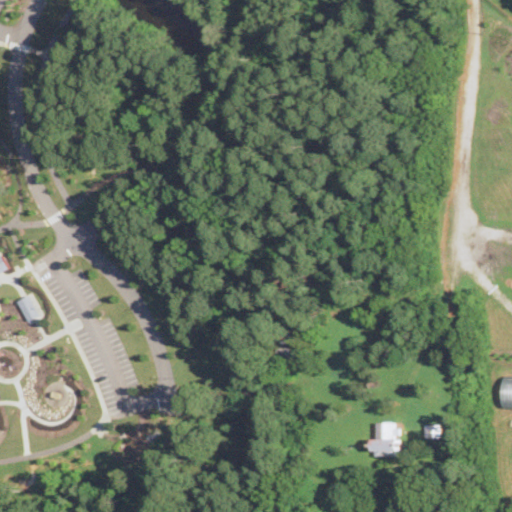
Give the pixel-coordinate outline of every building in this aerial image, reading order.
[(0,273),(13,266),(4,251),(1,252),(0,250),(0,273)] [(286,271),(306,270),(305,254),(286,255),(286,271)] [(29,320),(42,315),(33,293),(21,298),(29,320)] [(399,421),(379,421),(379,438),(376,438),(376,452),(402,452),(402,436),(400,436),(399,421)] [(444,436),(444,423),(426,423),(427,436),(444,436)]
